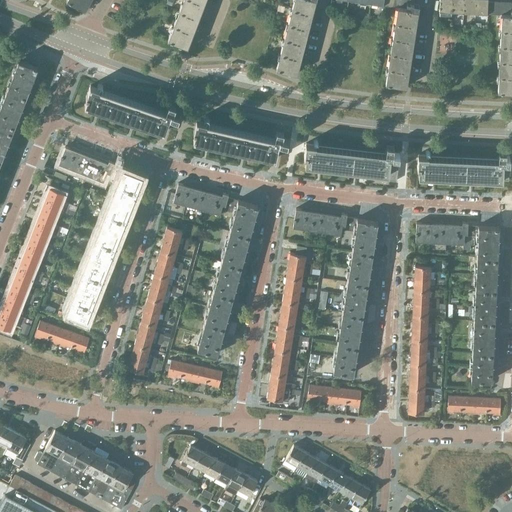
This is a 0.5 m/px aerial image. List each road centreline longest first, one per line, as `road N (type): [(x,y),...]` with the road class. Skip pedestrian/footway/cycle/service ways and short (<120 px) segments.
road 1 (tertiary): [(76,50),(264,107),(405,128),(511,133)]
road 2 (tertiary): [(511,117),(271,93),(82,37)]
road 3 (residential): [(93,416),(165,161)]
road 4 (residential): [(240,424),(280,189)]
road 5 (residential): [(385,432),(398,203)]
road 6 (residential): [(109,511),(26,468),(49,408)]
road 7 (residential): [(240,424),(385,432)]
road 8 (residential): [(0,241),(46,121)]
road 9 (residential): [(385,432),(511,435)]
road 10 (residential): [(165,161),(46,121)]
